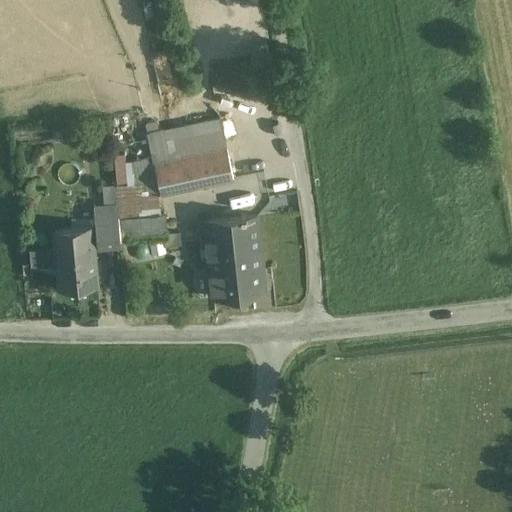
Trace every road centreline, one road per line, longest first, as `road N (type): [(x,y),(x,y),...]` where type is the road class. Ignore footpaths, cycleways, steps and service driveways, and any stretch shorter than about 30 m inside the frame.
road 1 (residential): [(319,334),(280,0)]
road 2 (residential): [(279,335),(0,332)]
road 3 (residential): [(511,309),(319,334)]
road 4 (residential): [(244,511),(279,335)]
